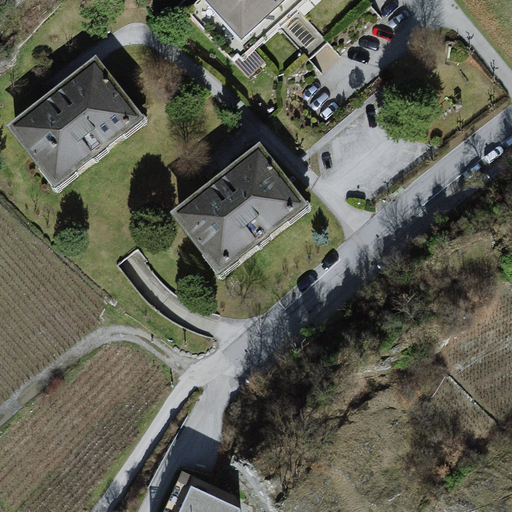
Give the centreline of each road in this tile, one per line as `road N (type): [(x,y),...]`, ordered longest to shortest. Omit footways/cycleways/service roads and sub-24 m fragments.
road 1 (residential): [(511,127),(337,273),(261,348)]
road 2 (residential): [(261,348),(191,377),(96,511)]
road 3 (track): [(191,377),(134,336),(92,340),(0,418)]
road 4 (residential): [(261,348),(218,398),(147,511)]
